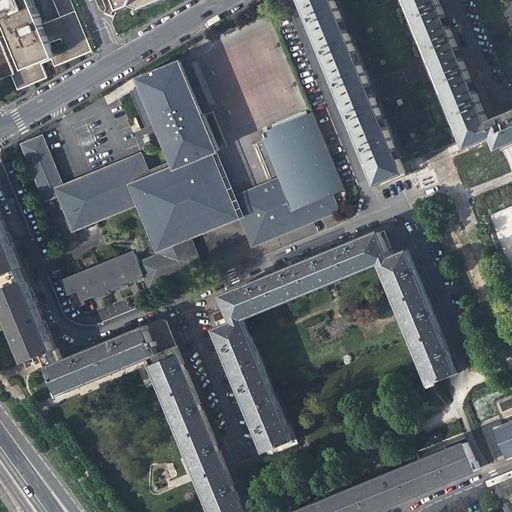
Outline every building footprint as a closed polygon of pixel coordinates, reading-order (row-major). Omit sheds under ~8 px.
[(54,0),(54,1),(61,18),(50,22),(43,25),(33,0),(0,0),(0,5),(11,34),(1,38),(0,35),(0,80),(12,76),(18,90),(40,81),(48,78),(42,64),(53,60),(55,66),(71,60),(93,51),(71,0),(54,0)] [(122,0),(127,10),(138,5),(146,9),(168,0),(122,0)] [(304,0),(380,184),(406,173),(388,130),(373,94),(357,54),(342,17),(334,0),(304,0)] [(511,112),(489,122),(438,0),(407,0),(421,32),(437,71),(452,109),(468,148),(495,137),(500,149),(511,143),(511,112)] [(218,233),(241,223),(252,248),(297,229),(308,225),(329,216),(341,209),(335,196),(346,192),(313,114),(308,116),(306,112),(283,121),(273,125),(274,130),(269,132),(266,134),(269,139),(265,141),(268,148),(280,179),(238,196),(229,173),(223,159),(219,150),(185,65),(139,84),(141,89),(133,92),(147,128),(157,124),(158,128),(159,132),(171,162),(150,170),(143,154),(65,185),(45,136),(22,146),(47,204),(59,199),(64,212),(74,234),(99,224),(139,207),(158,256),(140,263),(136,253),(64,282),(70,296),(73,302),(77,309),(89,304),(88,301),(103,294),(103,296),(104,298),(115,294),(114,290),(117,289),(121,287),(122,290),(134,286),(132,283),(136,281),(139,279),(141,283),(151,279),(155,288),(204,267),(194,242),(218,233)] [(511,206),(490,213),(509,274),(511,273),(511,206)] [(46,353),(50,365),(58,362),(53,350),(25,282),(24,282),(18,267),(19,267),(0,220),(0,291),(0,292),(0,291),(0,294),(4,304),(18,338),(27,360),(46,353)] [(365,270),(382,263),(392,289),(407,326),(420,355),(432,384),(458,374),(408,252),(391,260),(380,233),(226,296),(230,307),(212,315),(216,323),(269,451),(296,440),(282,408),(268,373),(254,339),(245,319),(273,308),(300,297),(332,284),(365,270)] [(164,321),(162,320),(148,325),(149,328),(60,365),(52,368),(62,394),(74,389),(124,369),(151,358),(162,383),(176,413),(187,444),(203,483),(215,511),(244,511),(177,348),(178,347),(172,332),(168,323),(164,321)] [(511,414),(511,396),(497,403),(503,418),(511,414)] [(374,511),(395,503),(416,495),(431,489),(469,474),(479,470),(468,444),(318,506),(301,511),(374,511)]
